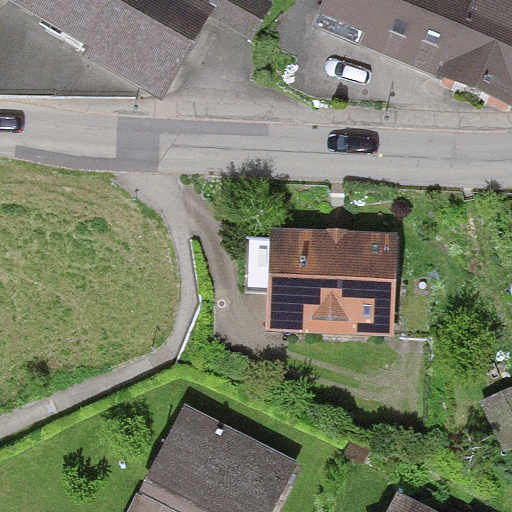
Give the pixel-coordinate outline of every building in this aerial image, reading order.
[(3,0),(164,91),(205,18),(249,43),(266,12),(244,0),(3,0)] [(360,40),(358,44),(509,109),(511,101),(511,0),(492,0),(492,2),(487,0),(328,0),(319,22),(360,40)] [(386,249),(274,245),(270,325),(383,329),(386,249)] [(397,291),(395,342),(425,343),(427,292),(397,291)] [(480,408),(503,454),(511,450),(511,397),(511,394),(480,408)] [(182,417),(144,493),(181,511),(268,511),(289,471),(182,417)]
